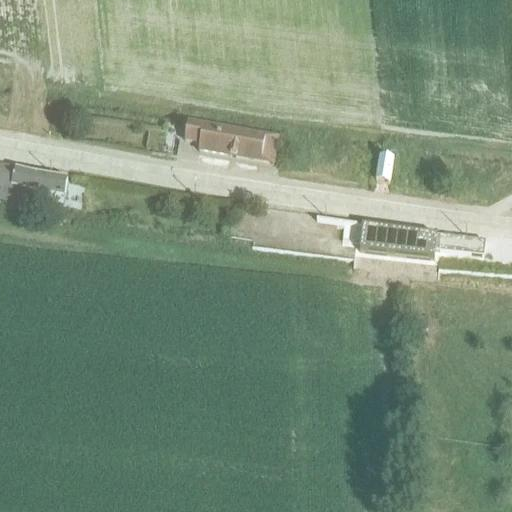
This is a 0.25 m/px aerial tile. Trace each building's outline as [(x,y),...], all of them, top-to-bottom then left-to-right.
[(188,124),(185,143),(200,146),(199,154),(274,167),(279,140),(188,124)] [(381,159),(377,183),(390,186),(394,162),(381,159)] [(12,190),(4,188),(2,197),(9,199),(9,201),(32,206),(34,194),(64,201),(68,183),(16,172),(12,190)] [(443,239),(370,230),(368,248),(371,248),(370,258),(404,263),(404,260),(422,263),(421,274),(438,276),(443,239)] [(510,256),(493,255),(492,266),(509,268),(510,256)]
